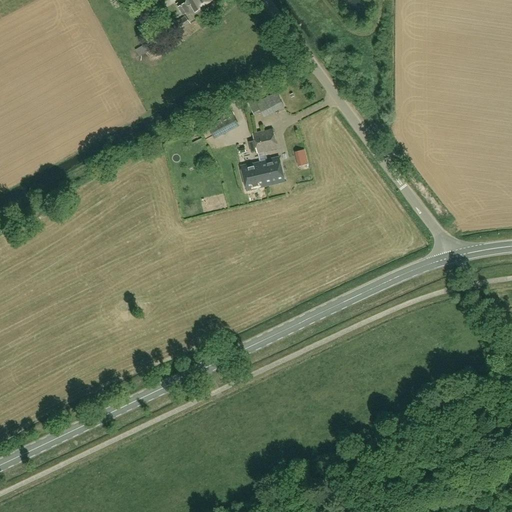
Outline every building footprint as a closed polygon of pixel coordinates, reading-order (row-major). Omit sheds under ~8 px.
[(195,12),(215,0),(186,0),(187,0),(186,3),(185,4),(185,3),(178,7),(184,16),(190,12),(187,7),(191,5),(195,12)] [(165,30),(170,38),(190,24),(185,16),(165,30)] [(158,36),(135,50),(140,57),(163,45),(158,36)] [(123,62),(138,56),(136,51),(121,56),(123,62)] [(246,84),(252,81),(248,74),(242,77),(246,84)] [(277,92),(257,102),(264,117),(285,108),(277,92)] [(231,110),(207,123),(215,139),(240,125),(231,110)] [(257,153),(278,148),(273,129),(253,134),(257,153)] [(278,156),(260,161),(266,186),(285,180),(278,156)] [(266,186),(260,161),(240,166),(247,191),(266,186)]
